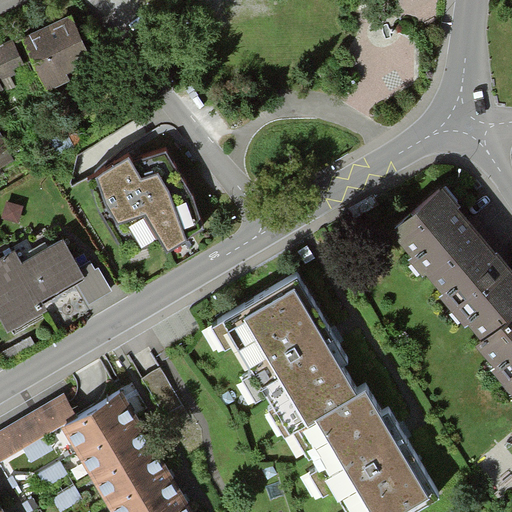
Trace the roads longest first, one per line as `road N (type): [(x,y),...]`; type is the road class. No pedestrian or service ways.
road 1 (residential): [(272,226),(0,388)]
road 2 (residential): [(97,0),(272,226)]
road 3 (residential): [(469,111),(272,226)]
